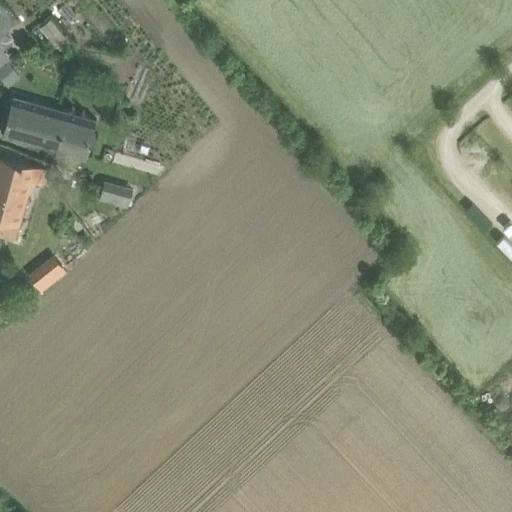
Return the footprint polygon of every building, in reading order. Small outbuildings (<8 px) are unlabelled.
[(51,18),(40,27),(57,47),(68,38),(51,18)] [(6,58),(0,63),(0,75),(7,84),(20,74),(6,58)] [(3,133),(22,138),(30,141),(31,141),(30,145),(35,146),(36,142),(87,156),(97,118),(14,94),(3,133)] [(46,167),(16,159),(0,154),(0,233),(15,238),(28,191),(32,179),(42,182),(46,167)] [(128,201),(129,181),(101,179),(100,199),(128,201)]
